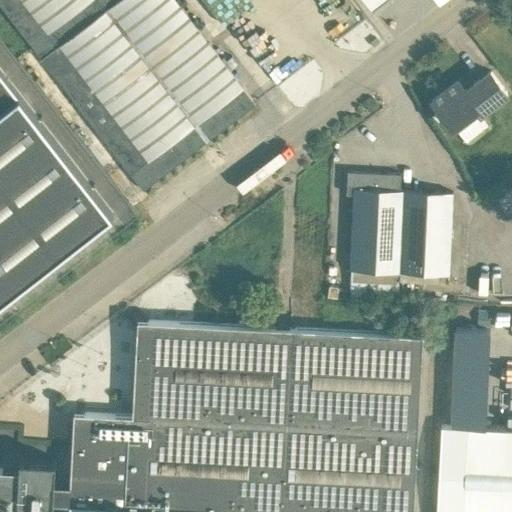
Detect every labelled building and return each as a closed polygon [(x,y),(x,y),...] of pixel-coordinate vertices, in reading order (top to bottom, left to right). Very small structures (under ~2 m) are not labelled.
[(256,101),(255,100),(178,0),(0,0),(144,187),(256,101)] [(0,300),(114,211),(0,65),(0,300)] [(457,130),(508,91),(491,69),(465,88),(458,79),(433,98),(457,130)] [(354,192),(351,266),(449,271),(453,190),(401,187),(401,171),(348,169),(347,192),(354,192)] [(414,511),(424,332),(150,318),(138,329),(133,413),(86,411),(74,421),(71,483),(55,482),(56,456),(20,455),(20,468),(0,466),(0,511),(53,511),(54,502),(100,504),(99,511),(414,511)] [(483,328),(482,347),(500,347),(500,329),(483,328)] [(511,511),(511,426),(442,424),(437,511),(511,511)]
